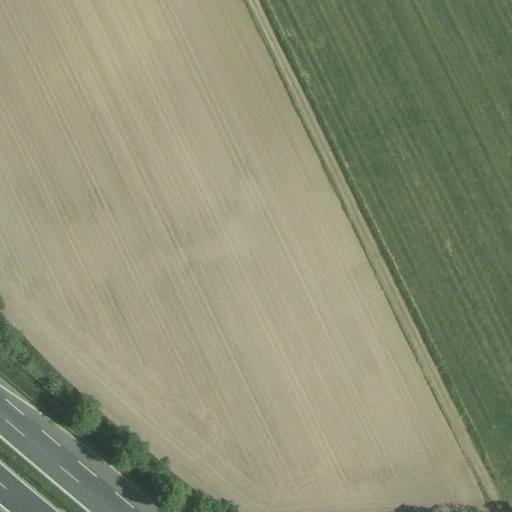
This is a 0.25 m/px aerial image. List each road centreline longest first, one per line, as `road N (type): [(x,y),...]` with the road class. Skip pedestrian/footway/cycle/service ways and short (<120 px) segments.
road 1 (track): [(256,0),(500,511)]
road 2 (motorway): [(107,511),(0,421)]
